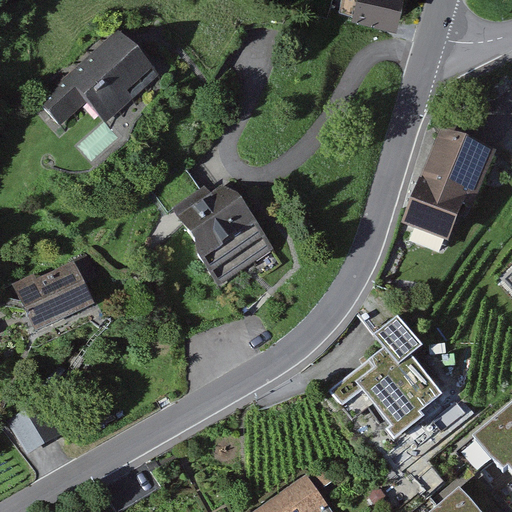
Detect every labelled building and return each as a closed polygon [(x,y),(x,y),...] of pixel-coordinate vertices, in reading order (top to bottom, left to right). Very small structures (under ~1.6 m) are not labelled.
[(357,0),(355,17),(403,25),(406,0),(357,0)] [(115,38),(43,107),(65,131),(92,106),(107,122),(153,78),(115,38)] [(445,133),(411,228),(463,246),(497,152),(445,133)] [(227,184),(177,216),(222,287),(272,255),(227,184)] [(22,296),(38,334),(104,305),(87,268),(22,296)] [(430,414),(450,396),(420,361),(434,349),(407,317),(381,339),(390,350),(339,394),(353,409),(367,397),(406,442),(434,419),(430,414)] [(511,408),(475,443),(511,481),(511,408)] [(331,511),(309,478),(258,511),(331,511)] [(490,511),(468,488),(441,511),(490,511)]
